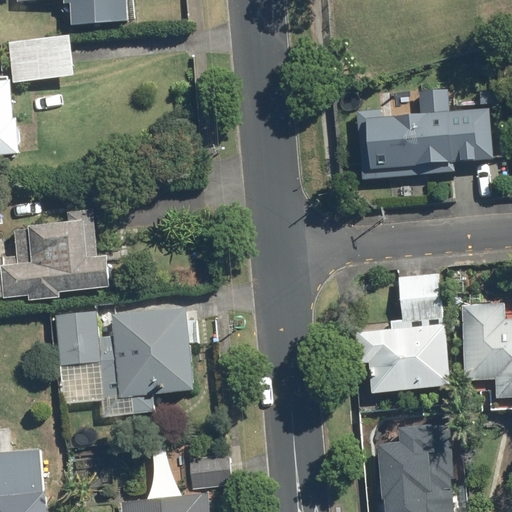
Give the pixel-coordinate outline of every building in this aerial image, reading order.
[(129,0),(16,0),(17,3),(71,0),(72,28),(131,23),(129,0)] [(51,42),(12,46),(14,71),(54,67),(51,42)] [(0,158),(23,156),(24,148),(39,147),(38,121),(21,121),(22,119),(17,120),(14,81),(0,82),(0,158)] [(380,110),(357,113),(362,181),(458,173),(457,164),(499,160),(493,109),(451,112),(449,88),(419,91),(421,115),(381,118),(380,110)] [(18,256),(0,257),(0,300),(32,297),(32,303),(65,300),(64,294),(114,289),(112,257),(100,258),(95,210),(68,213),(69,223),(31,226),(31,229),(15,231),(18,256)] [(442,275),(399,279),(404,322),(447,317),(442,275)] [(463,303),(466,382),(497,380),(497,400),(511,399),(511,317),(504,318),(504,302),(463,303)] [(98,312),(54,317),(60,375),(100,372),(103,418),(158,412),(156,397),(199,393),(190,307),(112,314),(115,336),(101,337),(98,312)] [(447,323),(357,333),(360,365),(370,365),(373,395),(395,393),(396,402),(428,399),(427,389),(454,386),(447,323)] [(464,511),(459,420),(399,424),(400,438),(378,440),(382,511),(464,511)] [(232,455),(190,459),(193,489),(235,485),(232,455)] [(7,496),(0,496),(0,511),(51,511),(46,469),(5,472),(7,496)] [(212,511),(210,493),(122,504),(123,511),(212,511)]
